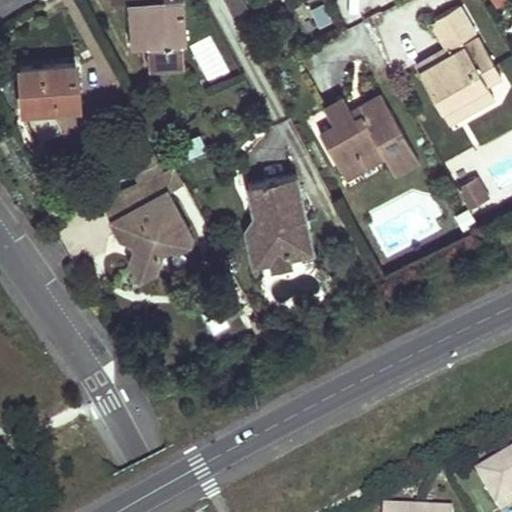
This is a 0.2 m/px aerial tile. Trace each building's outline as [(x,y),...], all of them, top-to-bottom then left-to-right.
[(151,0),(130,1),(133,36),(146,36),(149,68),(184,67),(183,40),(186,39),(183,0),(151,0)] [(247,7),(243,0),(228,0),(235,13),(247,7)] [(307,31),(332,20),(323,0),(307,0),(296,5),(307,31)] [(477,34),(461,5),(434,21),(448,45),(454,55),(424,72),(445,110),(462,100),(466,107),(495,91),(490,83),(504,75),(483,38),(469,46),(466,40),(477,34)] [(212,36),(192,44),(206,82),(227,74),(212,36)] [(454,55),(448,45),(418,62),(424,72),(454,55)] [(79,104),(76,61),(21,64),(23,101),(59,99),(60,105),(79,104)] [(499,97),(495,91),(466,107),(470,114),(499,97)] [(420,160),(383,95),(359,108),(364,116),(357,120),(353,112),(346,99),(327,110),(334,123),(320,131),(341,168),(381,145),(388,157),(397,173),(420,160)] [(462,100),(445,110),(453,124),(470,114),(466,107),(462,100)] [(359,108),(353,112),(357,120),(364,116),(359,108)] [(177,142),(184,157),(210,145),(203,131),(177,142)] [(137,151),(148,172),(169,161),(157,140),(137,151)] [(381,145),(341,168),(347,181),(388,157),(381,145)] [(178,165),(158,173),(167,189),(185,179),(178,165)] [(142,219),(135,207),(167,189),(158,173),(102,198),(120,230),(142,219)] [(267,243),(270,259),(292,255),(290,248),(305,244),(300,216),(308,215),(299,173),(249,183),(257,224),(246,226),(250,246),(267,243)] [(477,176),(460,186),(473,207),(490,197),(477,176)] [(193,234),(167,189),(135,207),(142,219),(120,230),(125,238),(132,240),(136,247),(133,253),(131,258),(141,278),(158,268),(162,258),(159,253),(171,247),(180,249),(191,243),(193,234)] [(292,255),(315,250),(308,215),(300,216),(305,244),(290,248),(292,255)] [(136,247),(132,240),(125,238),(133,253),(136,247)] [(232,266),(219,242),(206,249),(219,273),(232,266)] [(267,243),(250,246),(253,262),(270,259),(267,243)] [(162,258),(180,249),(171,247),(159,253),(162,258)] [(272,268),(294,264),(292,255),(270,259),(272,268)] [(511,450),(473,474),(493,507),(508,498),(511,503),(511,450)] [(511,503),(508,498),(493,507),(495,511),(499,511),(511,504),(511,503)]
